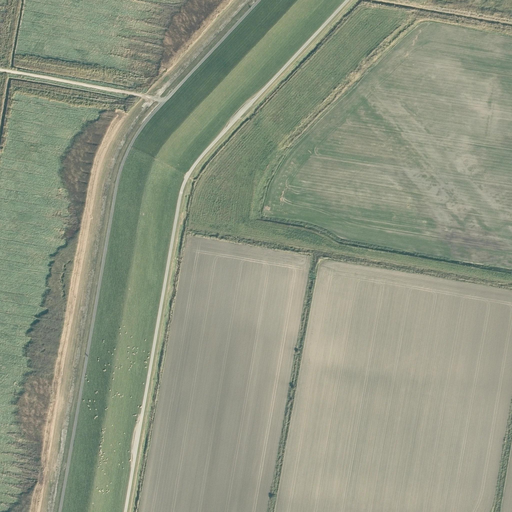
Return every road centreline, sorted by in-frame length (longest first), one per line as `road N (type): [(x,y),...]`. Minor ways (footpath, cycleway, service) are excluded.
road 1 (track): [(125,511),(188,174),(348,0)]
road 2 (track): [(254,0),(128,143),(55,511)]
